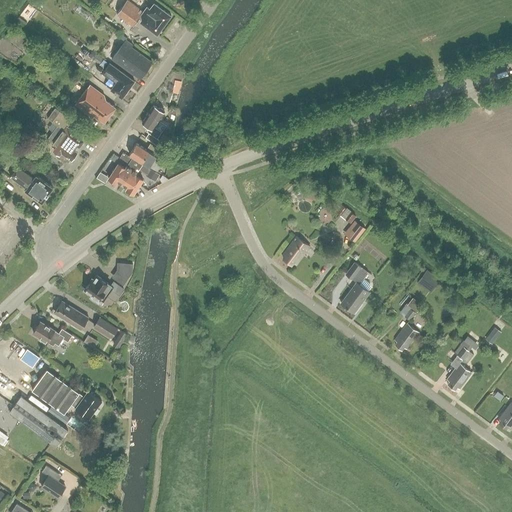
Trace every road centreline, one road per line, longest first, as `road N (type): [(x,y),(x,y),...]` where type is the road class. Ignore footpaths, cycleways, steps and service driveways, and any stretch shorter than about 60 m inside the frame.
road 1 (residential): [(511,458),(274,277),(221,177)]
road 2 (residential): [(56,268),(47,248),(54,221),(216,0)]
road 3 (secondary): [(217,168),(511,68)]
road 4 (secondary): [(56,268),(114,224),(217,168)]
